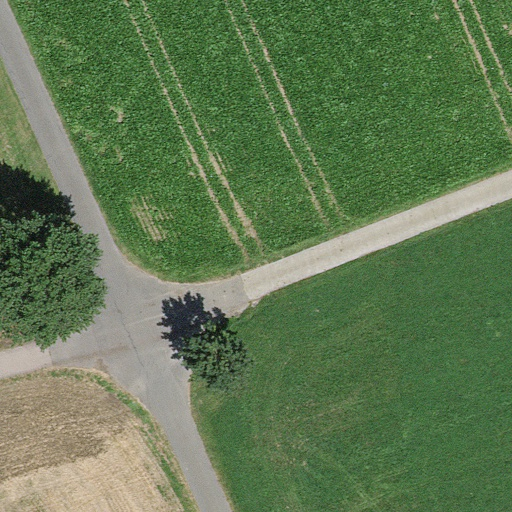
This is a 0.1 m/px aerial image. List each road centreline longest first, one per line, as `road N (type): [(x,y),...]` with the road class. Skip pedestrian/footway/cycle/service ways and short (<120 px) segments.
road 1 (track): [(511,178),(121,331),(0,364)]
road 2 (unclassified): [(0,48),(203,511)]
